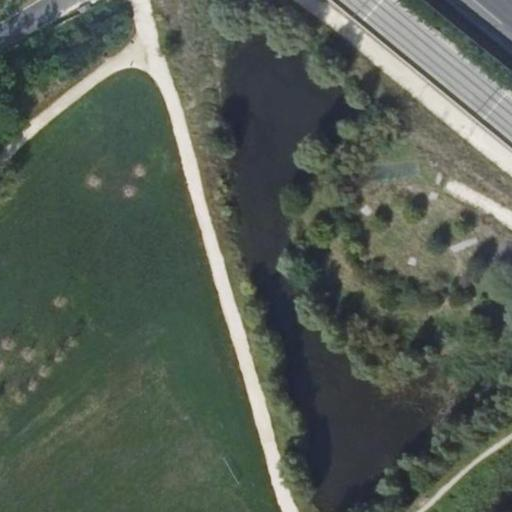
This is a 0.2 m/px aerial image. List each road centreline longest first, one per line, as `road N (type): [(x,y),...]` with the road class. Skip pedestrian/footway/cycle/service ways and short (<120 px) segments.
road 1 (track): [(153,49),(291,511)]
road 2 (track): [(306,0),(511,159)]
road 3 (track): [(0,159),(61,105),(153,49)]
